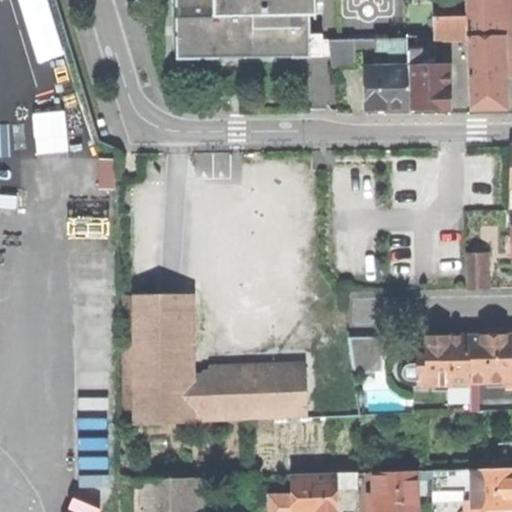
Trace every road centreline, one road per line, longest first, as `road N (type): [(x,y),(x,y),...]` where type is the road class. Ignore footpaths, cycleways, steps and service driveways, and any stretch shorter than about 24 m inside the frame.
road 1 (residential): [(511,131),(174,134),(133,111),(100,0)]
road 2 (residential): [(511,306),(371,309)]
